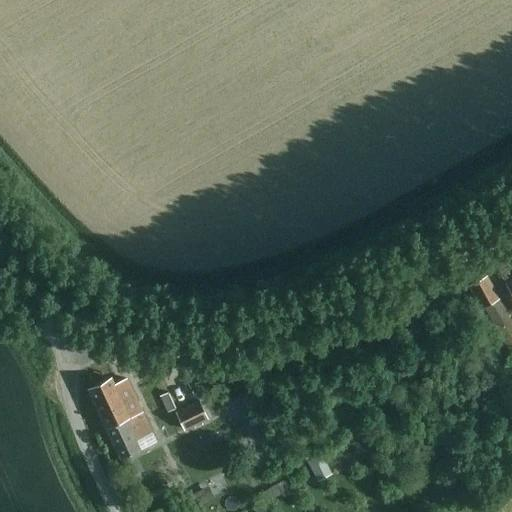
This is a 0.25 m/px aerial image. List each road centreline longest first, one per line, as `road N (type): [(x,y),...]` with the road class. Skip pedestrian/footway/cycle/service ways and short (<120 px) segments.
road 1 (tertiary): [(70,349),(204,361),(279,347),(511,229)]
road 2 (unclassified): [(121,511),(76,411),(70,349)]
